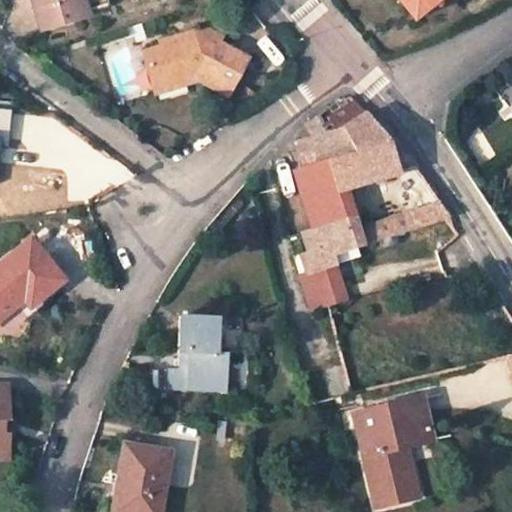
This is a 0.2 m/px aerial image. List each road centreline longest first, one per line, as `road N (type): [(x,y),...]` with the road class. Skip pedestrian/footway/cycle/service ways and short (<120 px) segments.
road 1 (residential): [(339,56),(312,94),(175,228),(103,352),(49,511)]
road 2 (unclassified): [(511,285),(386,105)]
road 3 (residential): [(511,30),(466,65),(386,105)]
